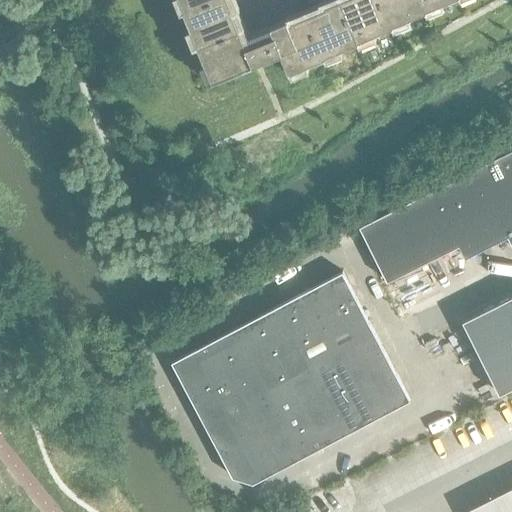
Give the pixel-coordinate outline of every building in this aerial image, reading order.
[(327,6),(307,14),(293,20),(293,21),(272,30),(274,33),(247,44),(233,11),(235,10),(230,0),(182,0),(185,7),(184,7),(213,78),(258,60),(281,50),(289,71),(325,56),(325,55),(360,40),(359,39),(393,25),(392,23),(426,9),(426,8),(445,0),(335,0),(326,4),(327,6)] [(432,188),(360,225),(387,280),(458,245),(465,257),(508,235),(511,242),(511,148),(474,167),(474,168),(433,189),(432,188)] [(308,288),(322,314),(356,296),(343,270),(308,288)] [(342,352),(335,340),(322,314),(308,288),(274,306),(308,371),(317,366),(342,352)] [(511,294),(463,319),(500,393),(511,386),(511,294)] [(322,314),(335,340),(370,321),(356,296),(322,314)] [(308,371),(274,306),(240,324),(274,389),(291,380),(308,371)] [(342,352),(349,365),(383,347),(370,321),(335,340),(342,352)] [(265,393),(274,389),(240,324),(206,342),(226,381),(240,407),(265,393)] [(192,399),(226,381),(206,342),(172,360),(192,399)] [(363,391),(397,373),(383,347),(349,365),(363,391)] [(351,430),(376,417),(363,391),(349,365),(342,352),(317,366),(351,430)] [(317,366),(308,371),(291,380),(325,444),(351,430),(317,366)] [(376,417),(411,399),(397,373),(363,391),(376,417)] [(291,380),(274,389),(265,393),(299,457),(325,444),(291,380)] [(206,425),(240,407),(226,381),(192,399),(206,425)] [(299,457),(265,393),(240,407),(253,432),(274,471),(299,457)] [(240,407),(206,425),(219,450),(253,432),(240,407)] [(274,471),(253,432),(219,450),(233,476),(253,482),(274,471)]
